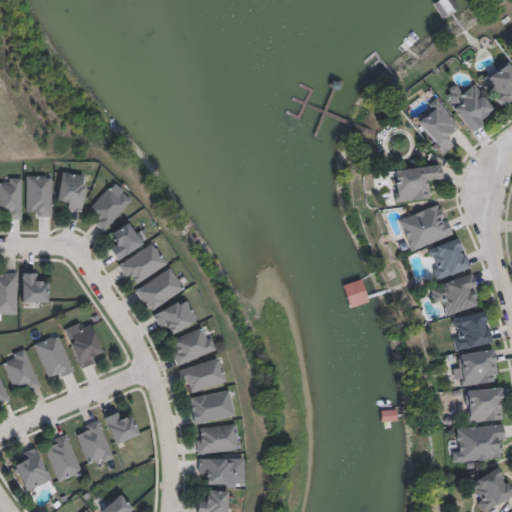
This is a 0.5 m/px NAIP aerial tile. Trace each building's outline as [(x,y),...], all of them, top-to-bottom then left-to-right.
[(479,80),(506,61),(511,68),(511,99),(500,108),(479,80)] [(469,132),(441,94),(457,82),(463,91),(474,84),(495,113),(469,132)] [(459,127),(450,134),(456,143),(440,156),(413,123),(439,102),(459,127)] [(430,176),(433,197),(394,203),(390,170),(439,164),(441,174),(430,176)] [(85,174),(81,212),(64,210),(65,200),(57,199),(60,172),(85,174)] [(51,216),(26,216),(26,175),(51,175),(51,216)] [(83,212),(114,182),(132,200),(102,230),(83,212)] [(408,251),(397,219),(440,203),(451,235),(408,251)] [(117,260),(108,248),(116,242),(110,234),(130,219),(145,240),(117,260)] [(424,250),(457,237),(469,267),(436,280),(424,250)] [(117,266),(150,242),(165,263),(132,287),(117,266)] [(146,311),(134,287),(171,268),(183,291),(146,311)] [(0,272),(17,272),(17,314),(0,314),(0,272)] [(38,272),(38,282),(48,282),(48,302),(21,302),(21,272),(38,272)] [(480,304),(448,313),(444,302),(434,305),(428,286),(471,273),(480,304)] [(172,332),(169,326),(160,331),(151,314),(184,297),(196,320),(172,332)] [(490,343),(454,349),(448,318),(485,311),(490,343)] [(64,330),(88,320),(100,348),(92,352),(96,362),(79,368),(64,330)] [(176,365),(167,340),(206,326),(215,350),(176,365)] [(47,381),(35,341),(60,334),(72,373),(47,381)] [(17,395),(1,358),(24,348),(40,385),(17,395)] [(186,394),(178,368),(218,357),(226,383),(186,394)] [(0,404),(0,377),(9,401),(0,404)] [(503,419),(468,422),(467,412),(459,413),(458,403),(468,403),(466,390),(500,387),(503,419)] [(233,416),(193,423),(188,397),(228,390),(233,416)] [(121,419),(131,415),(138,434),(114,444),(103,417),(118,411),(121,419)] [(88,467),(75,428),(100,420),(113,458),(88,467)] [(235,423),(238,449),(197,454),(194,428),(235,423)] [(502,424),(504,459),(452,462),(451,440),(458,439),(457,427),(502,424)] [(59,481),(43,443),(66,433),(82,471),(59,481)] [(19,454),(36,446),(52,480),(26,492),(15,467),(23,463),(19,454)] [(226,511),(196,511),(197,498),(207,498),(207,477),(197,477),(198,457),(244,458),(243,488),(227,488),(226,511)] [(495,466),(511,491),(511,495),(484,511),(482,511),(465,485),(495,466)] [(127,511),(101,511),(100,510),(120,493),(132,508),(127,511)]
